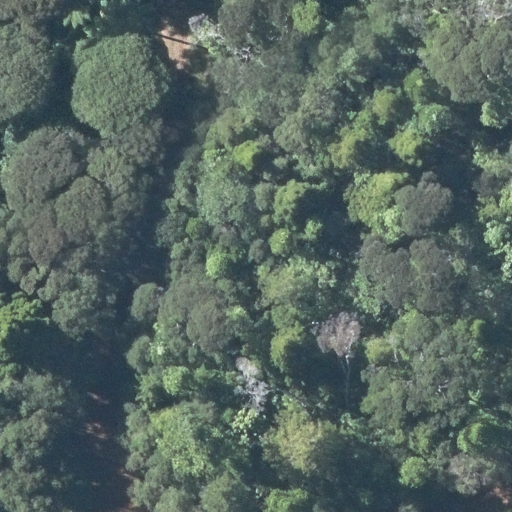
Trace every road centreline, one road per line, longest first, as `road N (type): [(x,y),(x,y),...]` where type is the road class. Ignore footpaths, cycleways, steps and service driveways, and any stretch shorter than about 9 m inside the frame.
road 1 (track): [(283,511),(317,479),(511,346)]
road 2 (track): [(22,0),(26,19),(0,123)]
